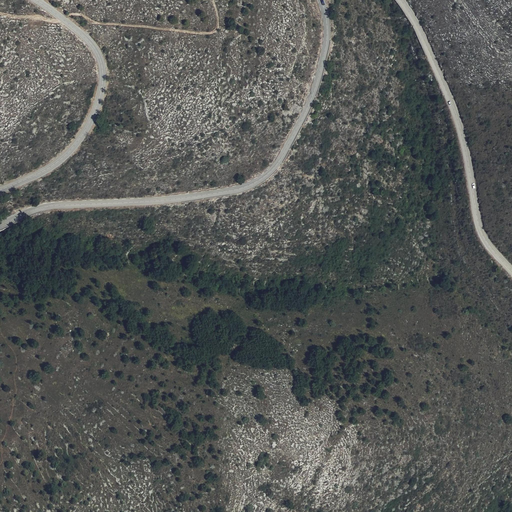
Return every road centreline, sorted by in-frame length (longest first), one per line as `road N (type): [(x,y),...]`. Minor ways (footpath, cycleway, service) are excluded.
road 1 (secondary): [(321,0),(326,40),(313,94),(277,165),(260,179),(170,199),(44,207),(0,226)]
road 2 (secondary): [(511,272),(485,240),(462,128),(401,0)]
road 3 (secondary): [(0,190),(63,157),(100,93),(94,47),(35,0)]
